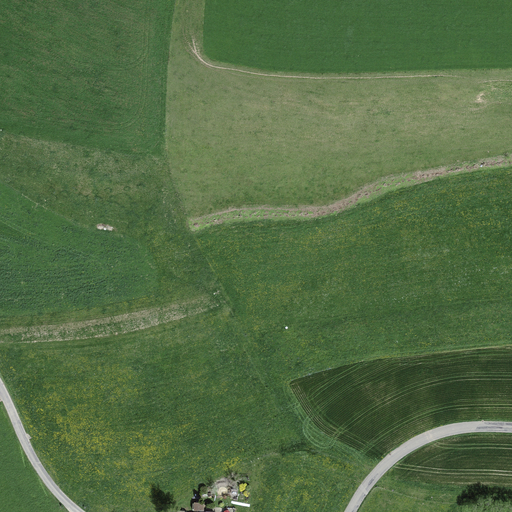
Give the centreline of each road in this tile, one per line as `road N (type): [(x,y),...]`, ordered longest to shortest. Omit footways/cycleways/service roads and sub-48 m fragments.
road 1 (unclassified): [(511,427),(421,439),(388,460),(350,511)]
road 2 (unclassified): [(76,511),(27,451),(0,388)]
